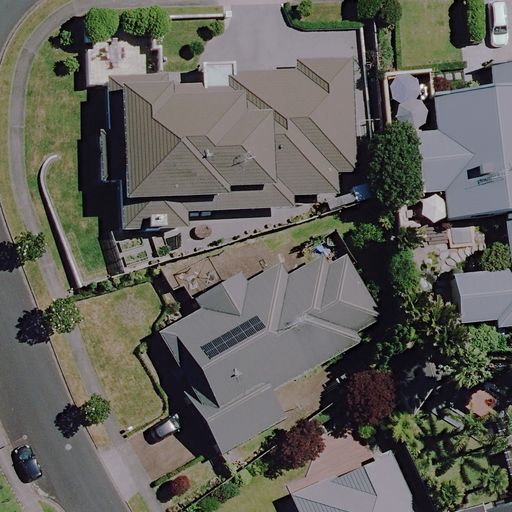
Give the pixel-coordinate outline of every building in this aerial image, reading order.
[(346,47),(301,48),(301,70),(186,71),(186,84),(92,85),(94,208),(211,207),(211,198),(253,197),(253,216),(283,215),(283,202),(329,202),(329,174),(347,174),(346,47)] [(511,71),(428,75),(431,138),(400,139),(402,199),(433,198),(433,224),(495,222),(497,278),(438,280),(440,334),(511,331),(511,71)] [(260,399),(349,350),(343,338),(368,324),(323,241),(242,285),(235,272),(178,303),(185,316),(146,337),(212,460),(275,426),(260,399)] [(511,511),(511,417),(503,420),(511,454),(511,506),(491,511),(511,511)] [(411,511),(387,455),(279,502),(283,511),(411,511)]
